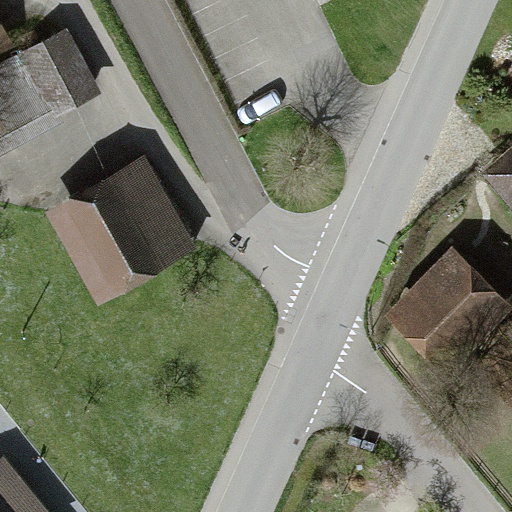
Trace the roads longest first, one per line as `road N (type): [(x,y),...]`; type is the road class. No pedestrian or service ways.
road 1 (residential): [(139,0),(252,207),(335,310)]
road 2 (residential): [(475,0),(335,310)]
road 3 (residential): [(313,359),(371,396),(476,511)]
road 4 (residential): [(313,359),(243,511)]
